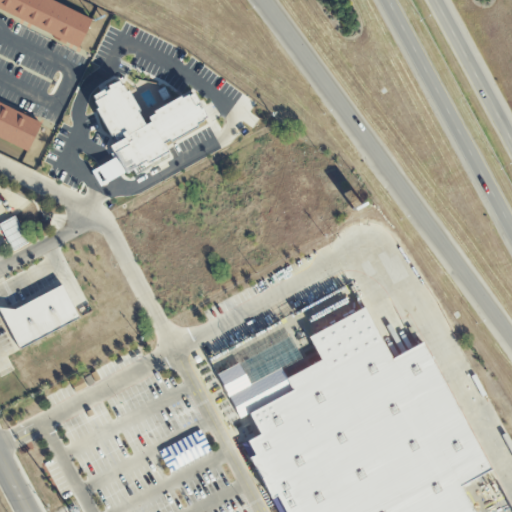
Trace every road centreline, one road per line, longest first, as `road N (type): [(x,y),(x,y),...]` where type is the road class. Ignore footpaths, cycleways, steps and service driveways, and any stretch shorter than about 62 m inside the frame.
road 1 (motorway): [(259,0),(503,331)]
road 2 (motorway): [(381,0),(511,239)]
road 3 (motorway): [(511,137),(436,0)]
